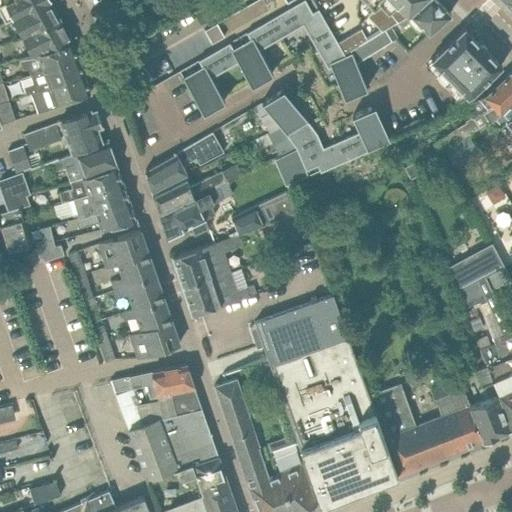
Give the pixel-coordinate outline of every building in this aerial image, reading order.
[(10,0),(3,4),(0,5),(0,12),(5,22),(14,18),(50,0),(49,0),(10,0)] [(50,0),(14,18),(23,35),(33,31),(34,33),(60,20),(50,0)] [(305,0),(300,0),(272,16),(283,35),(302,24),(316,47),(335,36),(318,7),(312,11),(305,0)] [(364,0),(373,9),(368,14),(375,22),(382,29),(408,13),(410,11),(422,0),(364,0)] [(438,0),(422,0),(410,11),(428,31),(434,26),(450,12),(438,0)] [(511,0),(503,0),(511,9),(511,0)] [(205,4),(194,11),(201,23),(213,17),(205,4)] [(123,49),(146,35),(132,15),(110,29),(123,49)] [(233,47),(232,48),(239,60),(237,61),(251,85),(254,83),(272,72),(259,49),(283,35),(272,16),(246,31),(249,38),(233,47)] [(33,31),(23,35),(23,36),(32,53),(72,42),(60,20),(34,33),(33,31)] [(217,22),(204,30),(211,42),(224,35),(217,22)] [(464,26),(431,58),(467,96),(473,92),(501,65),(485,47),(486,46),(482,42),(481,44),(464,26)] [(360,28),(339,41),(346,53),(351,50),(355,47),(360,44),(359,43),(362,41),(367,38),(362,30),(360,28)] [(385,29),(379,33),(385,44),(391,40),(385,29)] [(379,33),(373,36),(379,47),(385,44),(379,33)] [(335,36),(316,47),(328,68),(331,66),(344,97),(363,88),(363,89),(367,87),(356,62),(351,51),(345,54),(335,36)] [(373,36),(367,40),(374,51),(379,47),(373,36)] [(367,40),(361,43),(368,55),(374,51),(367,40)] [(199,67),(182,77),(203,112),(206,111),(206,110),(224,100),(211,76),(237,61),(239,60),(232,48),(233,47),(229,41),(195,60),(199,67)] [(32,53),(19,58),(22,67),(23,69),(28,67),(30,74),(41,70),(78,59),(72,42),(32,53)] [(360,44),(355,47),(362,58),(368,55),(361,43),(360,44)] [(355,47),(351,50),(351,51),(356,62),(362,58),(355,47)] [(30,74),(20,77),(22,83),(26,94),(31,92),(84,75),(78,59),(41,70),(30,74)] [(438,151),(440,150),(468,131),(493,115),(500,110),(510,104),(511,101),(511,71),(510,69),(490,87),(484,93),(484,92),(482,92),(463,104),(470,116),(464,120),(465,121),(432,142),(438,151)] [(84,75),(31,92),(37,110),(58,104),(57,102),(90,92),(84,75)] [(2,83),(0,83),(0,102),(9,100),(2,83)] [(290,139),(295,145),(315,131),(308,121),(283,89),(265,99),(261,101),(269,111),(281,126),(290,139)] [(0,120),(0,121),(5,119),(15,116),(9,100),(0,102),(0,120)] [(493,115),(492,115),(502,125),(507,120),(511,124),(511,106),(510,104),(500,110),(493,115)] [(358,130),(341,138),(350,158),(390,140),(374,105),(371,106),(352,115),(358,130)] [(101,143),(95,128),(102,125),(96,110),(90,113),(89,109),(23,133),(29,148),(65,135),(71,152),(58,158),(57,157),(45,161),(46,163),(55,160),(94,145),(101,143)] [(269,111),(259,116),(270,132),(281,126),(269,111)] [(290,139),(281,126),(270,132),(255,140),(259,148),(271,142),(278,155),(296,146),(295,145),(290,139)] [(147,169),(145,170),(151,191),(169,183),(187,175),(182,165),(195,157),(199,163),(223,151),(212,130),(212,131),(211,130),(175,151),(176,153),(159,163),(147,169)] [(315,131),(295,145),(296,146),(296,147),(305,169),(317,164),(320,171),(350,158),(341,138),(323,146),(317,132),(315,131)] [(472,146),(466,136),(461,140),(467,150),(472,146)] [(94,145),(55,160),(47,163),(50,172),(65,167),(69,181),(117,165),(108,140),(101,143),(94,145)] [(16,172),(16,173),(21,171),(31,167),(22,144),(7,149),(16,172)] [(452,145),(445,150),(451,160),(458,155),(452,145)] [(278,155),(273,157),(284,183),(307,172),(305,169),(296,147),(296,146),(278,155)] [(446,160),(441,150),(430,156),(428,153),(404,165),(405,168),(410,178),(446,160)] [(69,181),(71,188),(64,190),(58,191),(61,201),(68,199),(123,182),(117,165),(69,181)] [(225,176),(222,169),(210,175),(190,185),(186,178),(152,194),(159,214),(215,185),(210,176),(218,172),(220,175),(225,176)] [(16,172),(0,178),(0,187),(7,208),(27,200),(25,193),(29,192),(21,171),(16,173),(16,172)] [(215,185),(159,214),(166,237),(190,226),(194,234),(208,228),(204,219),(215,214),(210,203),(222,197),(233,192),(228,182),(225,176),(220,175),(218,172),(210,176),(215,185)] [(123,182),(68,199),(72,214),(77,213),(78,215),(129,200),(129,198),(123,182)] [(254,205),(231,216),(238,234),(264,224),(298,209),(289,188),(254,205)] [(137,220),(129,200),(78,215),(78,217),(75,218),(78,227),(97,221),(101,228),(137,220)] [(30,244),(20,206),(0,212),(0,229),(6,250),(30,244)] [(270,228),(274,238),(308,226),(304,216),(270,228)] [(41,238),(36,240),(39,249),(37,250),(37,251),(40,258),(42,257),(43,261),(44,261),(61,255),(61,254),(63,254),(64,254),(62,249),(60,243),(54,245),(50,225),(38,229),(41,238)] [(98,242),(103,257),(106,266),(118,263),(148,252),(145,243),(140,229),(98,242)] [(230,269),(224,250),(235,247),(234,245),(241,243),(238,234),(238,233),(172,256),(182,285),(230,269)] [(492,241),(451,263),(463,286),(477,279),(486,297),(491,309),(502,331),(492,335),(495,341),(501,357),(511,352),(511,326),(508,325),(486,274),(504,265),(492,241)] [(77,250),(67,253),(73,268),(83,264),(77,250)] [(154,271),(148,252),(118,263),(122,276),(111,280),(114,288),(155,274),(154,271)] [(73,268),(78,282),(88,278),(83,264),(73,268)] [(230,269),(182,285),(191,314),(210,308),(248,296),(250,295),(247,285),(241,267),(231,270),(230,269)] [(159,286),(155,274),(114,288),(117,296),(128,292),(133,307),(163,296),(159,286)] [(463,286),(459,289),(465,305),(486,297),(477,279),(463,286)] [(396,474),(332,292),(316,298),(315,295),(310,297),(311,300),(287,308),(354,480),(358,489),(382,480),(393,475),(396,474)] [(93,296),(84,299),(87,310),(97,306),(93,296)] [(171,319),(164,300),(163,296),(133,307),(122,310),(123,314),(125,319),(136,315),(139,325),(141,329),(171,319)] [(320,504),(358,489),(354,480),(287,308),(255,319),(285,406),(289,416),(295,432),(298,441),(320,504)] [(478,314),(469,318),(474,329),(483,326),(478,314)] [(138,357),(168,347),(179,343),(171,319),(141,329),(129,333),(133,343),(138,357)] [(103,323),(93,327),(98,339),(108,336),(103,323)] [(98,339),(103,353),(113,350),(108,336),(98,339)] [(495,341),(480,347),(488,364),(491,373),(509,428),(511,426),(511,352),(501,357),(495,341)] [(482,399),(470,404),(482,439),(509,428),(480,347),(486,365),(475,370),(481,385),(477,387),(482,399)] [(103,353),(105,360),(115,357),(113,350),(103,353)] [(149,397),(170,392),(175,414),(201,407),(186,362),(170,366),(111,379),(115,390),(128,428),(156,419),(150,403),(140,407),(133,386),(146,383),(149,397)] [(215,383),(238,453),(247,482),(256,511),(286,511),(274,474),(269,475),(259,446),(260,446),(237,376),(215,383)] [(482,439),(470,404),(465,392),(464,392),(461,383),(457,385),(454,377),(446,380),(431,386),(430,386),(441,416),(418,425),(431,460),(457,450),(482,439)] [(431,460),(418,425),(416,426),(400,381),(369,393),(398,474),(431,460)] [(175,414),(157,418),(158,419),(156,419),(128,428),(152,494),(159,511),(207,511),(205,502),(201,492),(192,463),(218,454),(201,407),(175,414)] [(295,432),(282,437),(285,446),(298,441),(295,432)] [(201,492),(205,502),(207,511),(237,511),(218,454),(192,463),(201,492)] [(298,511),(316,506),(302,465),(274,474),(286,511),(298,511)] [(55,481),(33,486),(37,502),(61,494),(55,481)] [(73,504),(52,511),(103,511),(116,507),(115,504),(114,501),(108,489),(73,504)] [(455,493),(446,511),(465,511),(470,500),(455,493)] [(118,511),(151,511),(143,494),(116,506),(115,504),(116,507),(118,510),(118,511)]
